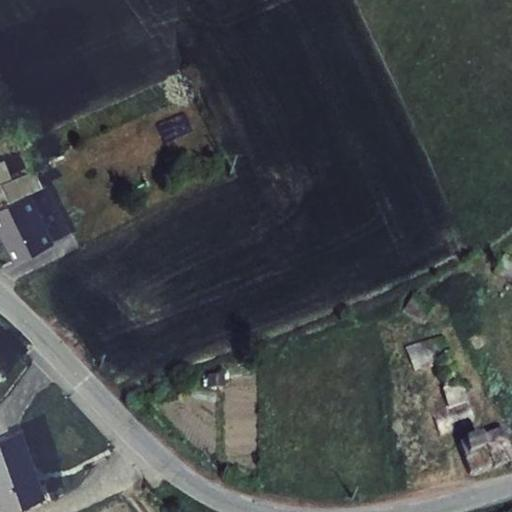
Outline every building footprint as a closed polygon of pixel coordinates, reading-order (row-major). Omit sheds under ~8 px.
[(0,164),(0,187),(21,178),(12,159),(0,164)] [(3,213),(22,258),(54,244),(35,199),(50,192),(41,172),(12,185),(21,205),(3,213)] [(403,313),(425,323),(433,304),(411,294),(403,313)] [(405,347),(411,371),(449,361),(442,337),(405,347)] [(470,420),(464,387),(444,391),(448,410),(435,412),(438,426),(470,420)] [(51,481),(28,415),(0,424),(0,455),(13,493),(51,481)]
